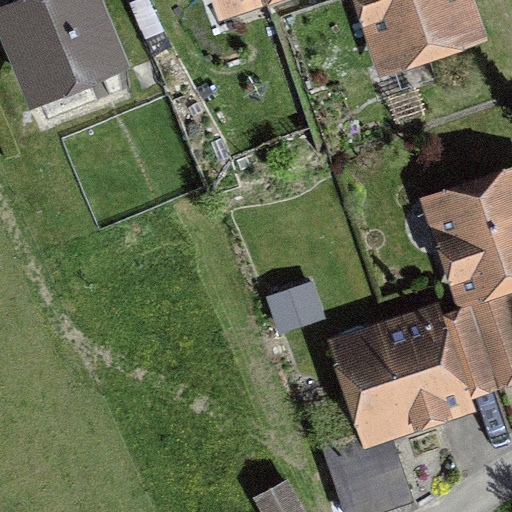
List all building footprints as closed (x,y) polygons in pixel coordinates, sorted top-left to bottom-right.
[(93,0),(11,0),(2,4),(36,88),(116,56),(93,0)] [(359,0),(379,56),(464,27),(454,0),(359,0)] [(465,299),(493,374),(511,365),(511,314),(497,273),(511,267),(511,170),(430,200),(465,299)] [(362,423),(493,374),(465,299),(334,348),(362,423)] [(384,440),(324,457),(339,508),(399,491),(384,440)] [(295,511),(285,494),(253,511),(295,511)]
